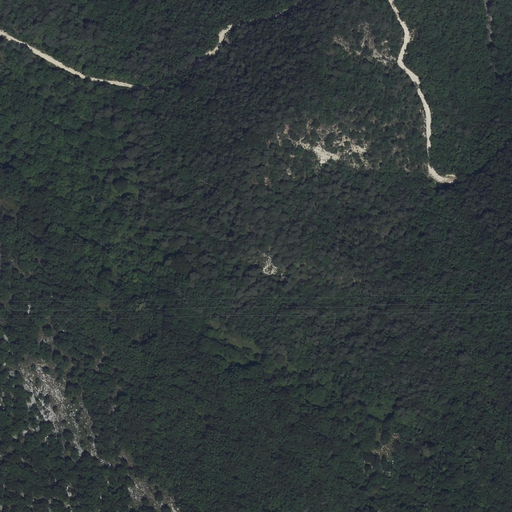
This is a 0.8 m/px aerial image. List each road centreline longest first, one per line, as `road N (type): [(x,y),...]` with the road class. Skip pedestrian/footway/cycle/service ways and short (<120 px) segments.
road 1 (track): [(304,0),(235,25),(215,50),(147,87),(71,72),(0,33)]
road 2 (track): [(511,140),(463,181),(435,174),(428,112),(402,64),(406,32),(389,0)]
